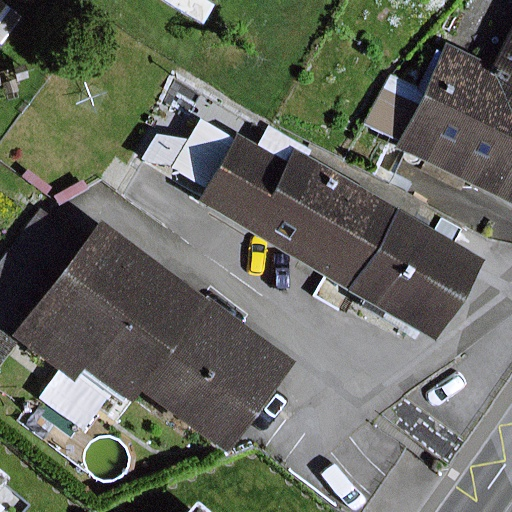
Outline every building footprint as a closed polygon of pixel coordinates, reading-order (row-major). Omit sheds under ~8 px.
[(211,6),(200,0),(158,0),(157,2),(198,27),(211,6)] [(0,42),(19,18),(0,4),(0,42)] [(417,92),(385,76),(361,126),(391,141),(386,151),(511,212),(511,22),(489,68),(440,44),(417,92)] [(254,145),(234,133),(229,140),(197,120),(185,141),(152,136),(137,162),(169,166),(167,169),(201,189),(193,202),(342,292),(387,214),(302,159),(307,151),(265,126),(254,145)] [(76,242),(34,211),(0,255),(0,358),(12,343),(52,373),(32,399),(77,432),(105,395),(120,406),(131,392),(215,455),(286,362),(200,298),(198,301),(91,221),(76,242)] [(469,261),(387,214),(342,292),(423,339),(469,261)] [(193,511),(182,502),(173,511),(193,511)]
